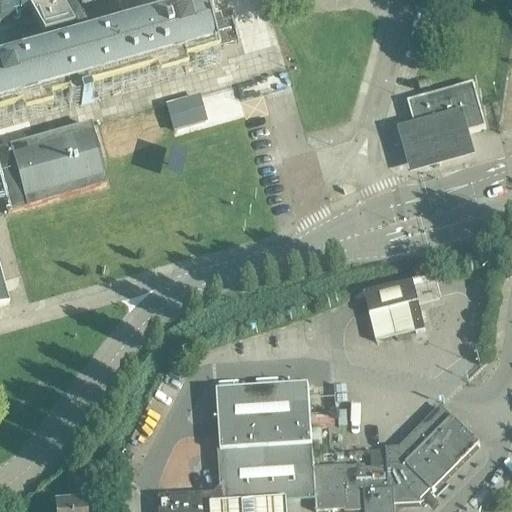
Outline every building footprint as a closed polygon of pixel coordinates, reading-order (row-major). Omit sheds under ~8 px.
[(0,0),(0,24),(58,8),(53,0),(0,0)] [(202,8),(201,8),(199,9),(187,12),(184,13),(173,17),(172,16),(169,17),(170,17),(149,23),(146,24),(126,30),(125,29),(123,30),(123,31),(102,36),(99,37),(79,43),(76,44),(55,50),(55,49),(52,50),(52,51),(32,56),(29,57),(8,63),(5,63),(5,64),(0,65),(0,110),(2,110),(5,109),(17,106),(20,105),(40,99),(41,99),(43,99),(43,98),(64,92),(64,93),(67,92),(87,86),(88,86),(91,85),(90,85),(91,85),(111,79),(111,80),(114,79),(114,78),(135,73),(138,72),(137,72),(158,66),(161,66),(161,65),(182,59),(182,60),(185,59),(196,55),(196,56),(199,55),(199,54),(211,51),(214,51),(214,50),(236,44),(237,44),(238,44),(237,41),(236,41),(232,24),(231,22),(231,21),(230,22),(209,28),(208,28),(204,12),(204,11),(203,8),(203,9),(203,8),(202,8)] [(416,135),(407,137),(410,147),(412,152),(415,156),(419,160),(424,163),(447,141),(448,143),(458,140),(460,141),(462,139),(463,139),(462,137),(486,130),(473,86),(408,104),(416,135)] [(89,128),(0,152),(0,188),(7,214),(106,187),(89,128)] [(425,332),(414,285),(364,296),(369,315),(409,306),(416,335),(425,332)] [(223,485),(215,495),(158,499),(158,511),(232,511),(242,502),(313,497),(313,470),(307,388),(217,393),(219,435),(221,468),(223,485)] [(362,467),(313,470),(313,497),(314,511),(345,510),(344,511),(356,511),(365,511),(393,511),(393,507),(420,506),(420,501),(420,500),(423,498),(431,491),(433,494),(480,447),(452,419),(451,420),(440,409),(399,451),(385,452),(387,470),(363,472),(362,467)] [(88,511),(85,472),(68,473),(70,503),(55,504),(55,511),(88,511)]
